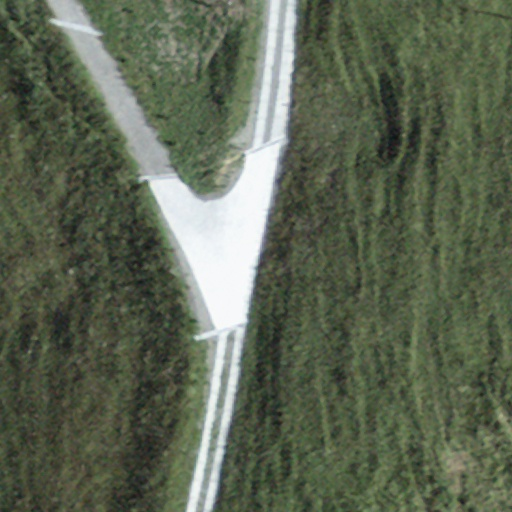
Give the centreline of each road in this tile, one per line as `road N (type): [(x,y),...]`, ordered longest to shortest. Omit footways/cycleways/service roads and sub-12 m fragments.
road 1 (track): [(272,0),(190,511)]
road 2 (track): [(64,0),(178,201),(231,255)]
